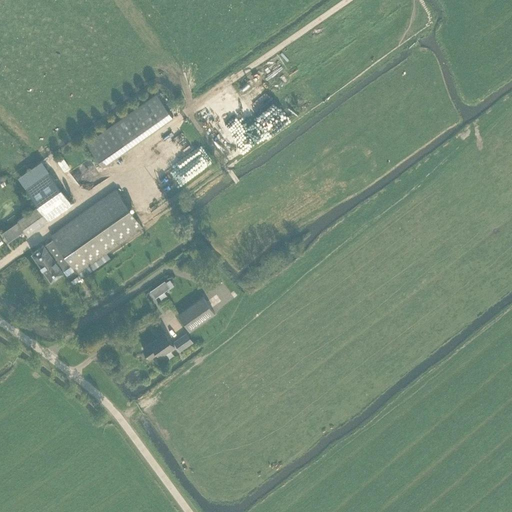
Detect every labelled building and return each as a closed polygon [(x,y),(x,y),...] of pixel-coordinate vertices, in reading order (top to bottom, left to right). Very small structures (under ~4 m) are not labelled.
[(101,166),(126,149),(172,117),(156,94),(85,143),(101,166)] [(51,151),(47,153),(52,161),(56,159),(51,151)] [(28,235),(72,204),(54,179),(49,171),(24,189),(29,196),(37,206),(18,220),(28,235)] [(77,273),(142,227),(115,189),(50,236),(53,239),(44,246),(43,245),(43,246),(31,254),(51,281),(63,272),(62,271),(71,265),(77,273)] [(8,239),(16,233),(23,229),(18,222),(3,233),(8,239)] [(170,279),(165,282),(170,289),(174,286),(170,279)] [(188,329),(213,312),(201,296),(177,313),(188,329)] [(158,355),(173,345),(163,332),(141,348),(148,357),(156,352),(158,355)] [(180,338),(174,342),(180,352),(187,347),(180,338)]
